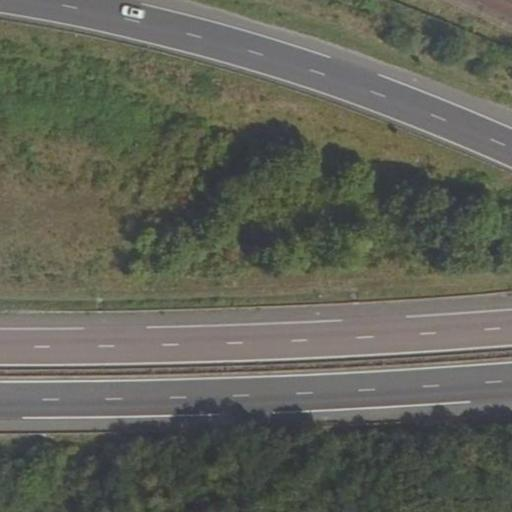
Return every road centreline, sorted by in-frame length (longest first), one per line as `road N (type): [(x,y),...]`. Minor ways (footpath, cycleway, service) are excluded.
road 1 (motorway): [(0,401),(511,384)]
road 2 (motorway): [(511,327),(0,344)]
road 3 (motorway): [(511,149),(250,51),(35,0)]
